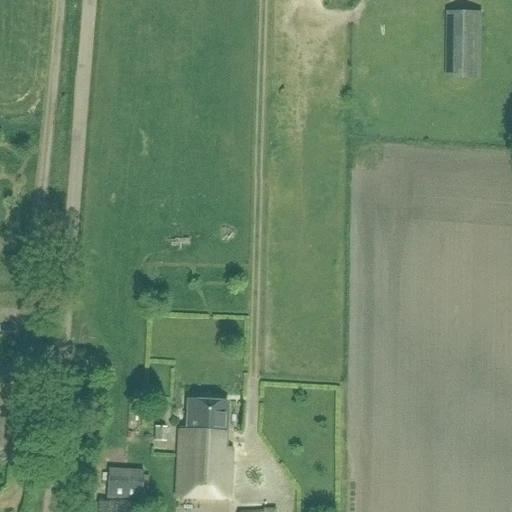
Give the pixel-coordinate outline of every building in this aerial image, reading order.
[(481,77),(482,14),(447,14),(446,77),(481,77)] [(6,408),(7,396),(10,396),(12,375),(0,373),(0,450),(7,451),(10,410),(6,408)] [(180,428),(176,496),(229,499),(231,448),(225,448),(227,402),(187,400),(186,428),(180,428)] [(165,441),(166,428),(154,427),(154,441),(165,441)] [(108,470),(106,499),(141,500),(142,472),(108,470)]
